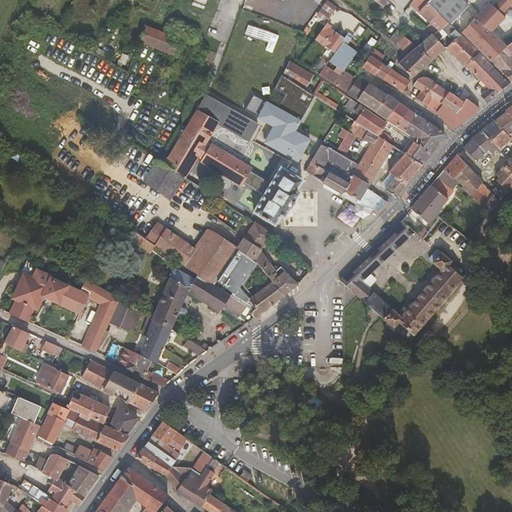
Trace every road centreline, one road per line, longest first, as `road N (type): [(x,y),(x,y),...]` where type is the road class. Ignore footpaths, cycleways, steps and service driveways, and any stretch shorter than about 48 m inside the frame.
road 1 (secondary): [(511,91),(453,138),(314,285),(171,395)]
road 2 (track): [(321,501),(368,409),(511,234)]
road 3 (residential): [(337,511),(235,450),(171,395)]
road 4 (residential): [(0,314),(171,395)]
road 5 (secondary): [(171,395),(82,511)]
road 6 (track): [(374,283),(408,249),(436,235),(482,272)]
